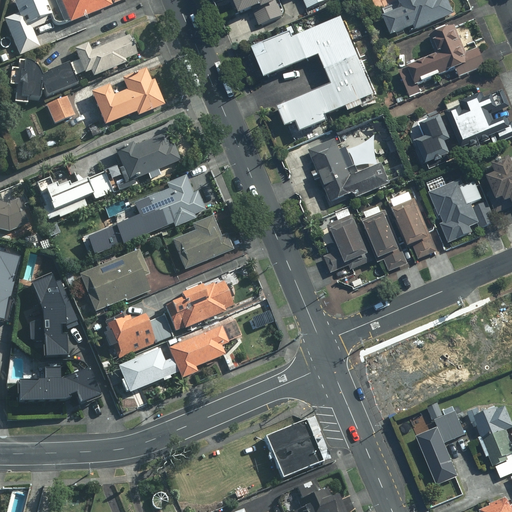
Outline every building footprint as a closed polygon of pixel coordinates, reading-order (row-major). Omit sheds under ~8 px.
[(11,0),(18,15),(4,21),(19,55),(39,47),(30,24),(50,15),(43,0),(11,0)] [(111,5),(108,0),(51,0),(62,26),(111,5)] [(275,0),(233,0),(240,16),(252,11),(259,28),(283,18),(275,0)] [(330,0),(302,0),(307,10),(331,0),(330,0)] [(400,0),(403,8),(383,16),(391,35),(414,26),(416,30),(454,15),(447,0),(400,0)] [(363,108),(361,102),(375,96),(342,20),(294,41),(292,35),(253,52),(266,81),(319,58),(332,88),(280,110),(288,129),(299,124),(303,133),(328,123),(326,117),(347,108),(349,114),(363,108)] [(431,37),(439,56),(400,72),(411,98),(486,67),(479,50),(466,55),(455,28),(431,37)] [(91,72),(93,78),(126,64),(124,61),(136,55),(128,36),(90,52),(87,45),(74,50),(84,75),(91,72)] [(37,101),(39,89),(42,100),(76,85),(67,65),(40,78),(38,71),(32,65),(24,64),(20,99),(37,101)] [(154,81),(150,82),(145,70),(121,80),(126,92),(112,97),(108,87),(90,94),(104,127),(135,114),(137,118),(164,106),(154,81)] [(455,132),(456,131),(464,151),(496,137),(498,143),(511,136),(511,123),(508,125),(506,119),(494,124),(491,116),(510,108),(502,91),(486,99),(484,93),(461,103),(464,109),(448,115),(455,132)] [(45,109),(53,127),(75,117),(66,99),(45,109)] [(451,142),(440,117),(421,125),(428,139),(417,144),(427,166),(449,156),(444,145),(451,142)] [(127,183),(148,175),(150,181),(160,176),(158,170),(180,161),(167,131),(114,153),(127,183)] [(391,185),(382,164),(351,177),(335,141),(309,152),(331,204),(354,195),(356,200),(391,185)] [(511,203),(511,160),(511,158),(492,166),(497,177),(484,182),(498,217),(509,212),(507,206),(511,203)] [(54,187),(43,191),(52,213),(92,197),(94,202),(111,195),(109,190),(110,190),(104,175),(69,190),(67,186),(56,191),(54,187)] [(483,232),(499,225),(489,204),(475,210),(473,206),(483,201),(475,183),(465,187),(463,181),(455,184),(451,175),(426,186),(430,195),(443,227),(441,228),(449,247),(451,246),(474,237),(471,231),(480,227),(482,230),(483,232)] [(196,193),(192,194),(185,177),(166,185),(168,191),(130,207),(143,236),(172,224),(174,228),(195,219),(193,215),(203,210),(196,193)] [(437,253),(415,200),(393,209),(409,250),(414,248),(419,260),(437,253)] [(0,231),(9,233),(28,224),(18,201),(6,205),(0,203),(0,231)] [(380,260),(383,259),(389,272),(407,265),(385,213),(363,222),(380,260)] [(332,274),(347,267),(349,272),(372,262),(352,216),(329,226),(340,251),(325,258),(332,274)] [(232,251),(225,234),(220,237),(211,217),(192,226),(195,233),(172,243),(184,271),(232,251)] [(94,313),(124,300),(125,302),(149,292),(143,278),(149,275),(139,251),(78,276),(94,313)] [(0,318),(3,319),(19,257),(0,252),(0,318)] [(50,280),(30,288),(41,313),(42,324),(27,325),(28,341),(43,341),(45,359),(67,357),(64,327),(77,322),(61,282),(53,285),(50,280)] [(174,331),(183,327),(185,331),(225,314),(224,311),(233,307),(223,284),(214,288),(213,286),(200,292),(199,290),(179,298),(181,302),(164,309),(174,331)] [(128,318),(105,327),(118,359),(155,344),(144,318),(130,323),(128,318)] [(227,344),(221,329),(167,351),(180,380),(196,373),(194,369),(224,356),(220,346),(227,344)] [(382,372),(387,384),(430,366),(418,337),(364,360),(371,376),(382,372)] [(489,340),(463,352),(466,358),(380,396),(389,417),(501,368),(489,340)] [(170,361),(163,364),(157,351),(117,368),(128,394),(175,374),(170,361)] [(67,403),(66,398),(75,394),(80,406),(99,398),(88,371),(64,381),(17,384),(18,406),(67,403)] [(511,424),(505,407),(497,410),(496,409),(473,418),(493,467),(511,459),(511,447),(505,430),(511,427),(511,424)] [(313,418),(264,438),(282,479),(323,462),(328,454),(313,418)] [(438,429),(416,437),(437,487),(458,478),(438,429)] [(249,499),(245,487),(233,491),(237,503),(249,499)] [(344,511),(338,495),(331,498),(327,489),(297,501),(300,508),(292,511),(344,511)] [(511,511),(511,509),(508,500),(479,511),(511,511)]
